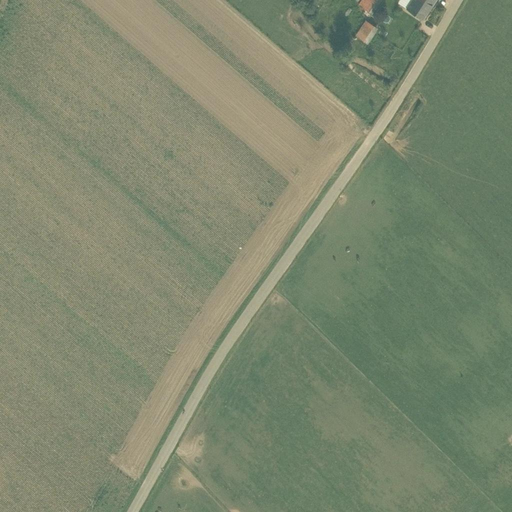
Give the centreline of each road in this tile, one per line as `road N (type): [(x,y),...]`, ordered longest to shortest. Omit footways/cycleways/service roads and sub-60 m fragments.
road 1 (unclassified): [(131,511),(231,336),(458,0)]
road 2 (track): [(305,0),(294,19),(342,61),(363,63),(417,100),(393,137)]
